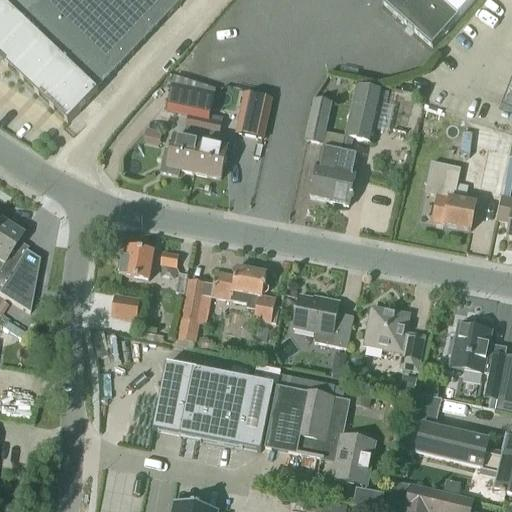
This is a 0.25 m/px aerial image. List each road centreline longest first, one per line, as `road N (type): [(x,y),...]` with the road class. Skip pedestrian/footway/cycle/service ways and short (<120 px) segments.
road 1 (unclassified): [(511,287),(81,202)]
road 2 (unclassified): [(68,455),(81,202)]
road 3 (unclassified): [(241,490),(68,455)]
